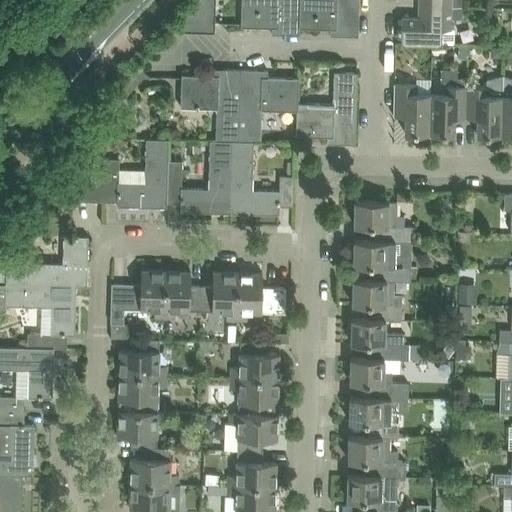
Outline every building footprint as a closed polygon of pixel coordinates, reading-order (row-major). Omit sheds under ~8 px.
[(196,0),(170,30),(215,31),(215,0),(196,0)] [(300,33),(300,27),(300,0),(241,0),(241,25),(272,26),(272,33),(300,33)] [(300,0),(300,27),(330,27),(330,34),(358,35),(359,0),(300,0)] [(451,6),(419,5),(419,17),(402,16),(401,41),(442,42),(442,28),(451,28),(451,6)] [(458,44),(458,57),(467,57),(467,44),(458,44)] [(490,45),(490,54),(492,57),(501,57),(502,46),(490,45)] [(216,139),(232,139),(241,140),(240,68),(213,68),(213,74),(182,74),(181,106),(217,107),(216,139)] [(240,68),(241,140),(254,140),(260,140),(261,108),(266,108),(297,109),(298,102),(299,77),(298,77),(268,76),(268,69),(240,68)] [(333,103),(298,102),(297,109),(296,134),(327,135),(327,142),(355,143),(357,71),(334,71),(333,103)] [(467,84),(466,115),(477,115),(477,117),(477,134),(502,134),(503,75),(488,80),(488,85),(467,84)] [(511,78),(503,75),(502,134),(511,134),(511,78)] [(393,109),(393,113),(405,113),(405,115),(405,132),(430,133),(431,92),(416,91),(417,83),(414,83),(394,82),(393,109)] [(431,92),(430,133),(454,133),(455,116),(455,115),(466,115),(467,84),(445,84),(445,92),(431,92)] [(167,206),(167,202),(169,160),(169,138),(147,137),(146,169),(119,168),(119,158),(104,157),(103,170),(103,200),(117,200),(117,204),(167,206)] [(180,210),(230,212),(232,139),(216,139),(210,139),(209,187),(182,186),(182,160),(169,160),(167,202),(181,202),(180,210)] [(232,139),(230,212),(280,213),(280,205),(294,205),(295,175),(280,174),(280,189),(252,188),(254,140),(241,140),(232,139)] [(75,199),(103,200),(103,170),(76,169),(75,199)] [(380,225),(379,239),(398,240),(412,240),(412,225),(404,225),(404,214),(396,214),(397,200),(355,199),(355,224),(380,225)] [(7,260),(6,282),(87,284),(89,235),(65,234),(64,262),(7,260)] [(378,264),(378,278),(394,279),(410,279),(410,264),(403,264),(403,255),(398,255),(398,240),(379,239),(354,238),(354,263),(378,264)] [(165,317),(166,269),(141,268),(141,283),(112,282),(110,322),(124,322),(125,308),(155,309),(155,317),(165,317)] [(191,270),(166,269),(165,317),(175,318),(175,309),(201,310),(202,284),(190,284),(191,270)] [(213,285),(202,284),(201,310),(212,310),(227,311),(227,319),(237,319),(238,271),(213,270),(213,285)] [(263,272),(238,271),(237,319),(247,319),(247,311),(285,312),(286,287),(262,286),(263,272)] [(377,304),(377,317),(385,318),(401,318),(402,293),(394,292),(394,279),(378,278),(353,278),(352,303),(377,304)] [(0,312),(2,313),(6,309),(6,304),(52,305),(51,332),(28,332),(28,346),(54,347),(67,347),(67,333),(75,333),(76,284),(6,282),(0,281),(0,312)] [(459,304),(459,315),(471,315),(471,304),(459,304)] [(376,343),(376,357),(400,358),(409,358),(409,343),(405,342),(405,332),(385,331),(385,318),(377,317),(352,317),(351,342),(376,343)] [(110,322),(110,337),(129,337),(129,322),(124,322),(110,322)] [(276,333),(276,342),(289,342),(289,333),(276,333)] [(120,348),(119,373),(167,374),(168,364),(159,364),(160,338),(135,338),(134,349),(120,348)] [(231,366),(230,376),(279,377),(279,352),(265,352),(265,341),(240,340),(239,366),(231,366)] [(448,341),(441,352),(448,357),(455,346),(448,341)] [(456,342),(456,358),(465,358),(465,342),(456,342)] [(0,394),(0,408),(24,409),(25,396),(52,396),(54,347),(28,346),(0,344),(0,367),(17,368),(16,395),(0,394)] [(375,382),(375,396),(391,396),(408,397),(408,382),(392,381),(392,371),(399,371),(400,358),(376,357),(351,356),(350,381),(375,382)] [(133,398),(133,410),(158,410),(159,384),(167,385),(167,374),(119,373),(118,398),(133,398)] [(239,386),(238,412),(263,413),(264,402),(278,402),(279,377),(230,376),(230,386),(239,386)] [(374,421),(374,435),(390,436),(398,436),(399,410),(391,410),(391,396),(375,396),(350,395),(349,420),(374,421)] [(454,398),(454,410),(467,411),(467,404),(462,398),(454,398)] [(0,472),(23,473),(33,474),(35,423),(24,423),(24,409),(0,408),(0,472)] [(131,446),(146,447),(157,446),(158,421),(166,421),(166,410),(158,410),(133,410),(118,409),(117,434),(132,435),(131,446)] [(238,423),(237,449),(263,449),(263,438),(277,439),(278,413),(263,413),(238,412),(230,412),(229,422),(238,423)] [(373,474),(398,475),(405,475),(406,460),(398,460),(398,449),(390,449),(390,436),(374,435),(349,434),(348,459),(373,460),(373,474)] [(131,457),(130,482),(179,483),(179,473),(170,473),(171,447),(157,446),(146,447),(145,458),(131,457)] [(228,474),(228,484),(276,486),(276,461),(262,460),(263,449),(237,449),(237,460),(236,475),(228,474)] [(495,484),(504,484),(511,484),(511,471),(496,471),(495,484)] [(0,511),(22,511),(23,473),(0,472),(0,511)] [(372,499),(371,511),(396,511),(398,475),(373,474),(348,473),(347,498),(372,499)] [(437,479),(436,493),(451,493),(451,480),(437,479)] [(130,482),(130,507),(144,507),(143,511),(169,511),(169,509),(178,509),(178,493),(179,483),(130,482)] [(208,484),(208,493),(228,494),(228,484),(208,484)] [(276,486),(228,484),(228,494),(236,495),(235,511),(260,511),(261,510),(275,510),(276,486)] [(511,507),(511,484),(504,484),(503,496),(511,496),(511,508),(511,507)]
